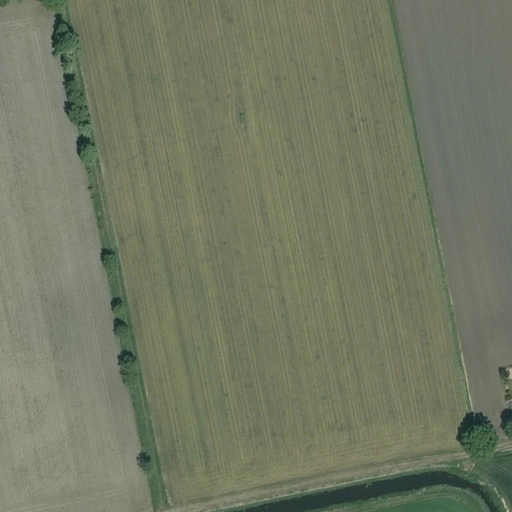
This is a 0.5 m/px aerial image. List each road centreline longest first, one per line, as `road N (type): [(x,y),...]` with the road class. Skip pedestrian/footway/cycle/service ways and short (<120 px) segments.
road 1 (track): [(58,0),(163,511)]
road 2 (track): [(176,511),(511,441)]
